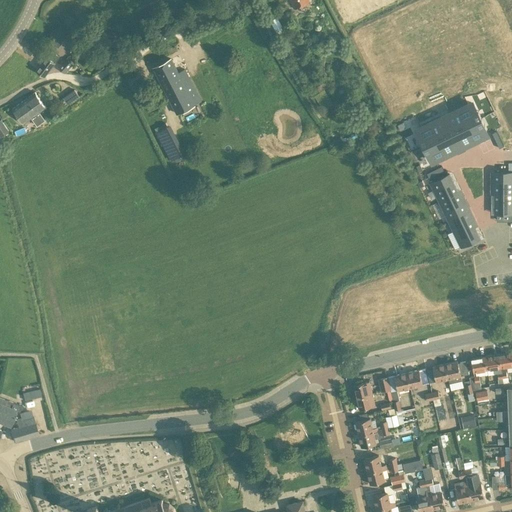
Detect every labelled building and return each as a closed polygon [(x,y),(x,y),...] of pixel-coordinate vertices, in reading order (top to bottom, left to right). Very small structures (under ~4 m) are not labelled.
[(289,0),(294,8),(309,2),(308,0),(289,0)] [(511,0),(483,0),(495,29),(511,21),(511,0)] [(281,20),(275,23),(281,36),(287,33),(281,20)] [(59,28),(49,39),(57,46),(66,33),(59,28)] [(96,29),(87,35),(108,48),(113,40),(96,29)] [(54,61),(58,55),(52,50),(47,55),(54,61)] [(47,55),(36,69),(44,76),(55,61),(54,61),(47,55)] [(100,66),(107,62),(96,55),(92,61),(100,66)] [(201,101),(185,69),(178,72),(171,58),(153,67),(177,114),(201,101)] [(66,59),(59,67),(65,72),(72,65),(66,59)] [(323,108),(332,103),(324,89),(315,94),(323,108)] [(35,92),(12,108),(23,123),(46,107),(35,92)] [(68,103),(75,98),(71,92),(63,97),(68,103)] [(472,102),(417,128),(422,138),(422,137),(425,136),(431,150),(429,151),(429,150),(428,151),(432,160),(455,149),(457,149),(456,148),(462,145),(463,146),(487,134),(482,125),(482,126),(479,127),(473,113),(475,111),(475,112),(476,112),(472,102)] [(0,133),(2,136),(10,130),(2,118),(0,119),(0,133)] [(170,124),(155,132),(170,160),(186,153),(170,124)] [(499,148),(504,145),(496,131),(492,133),(499,148)] [(442,165),(427,172),(429,177),(444,170),(442,165)] [(511,171),(494,171),(494,192),(511,191),(511,171)] [(449,173),(430,182),(439,201),(458,192),(449,173)] [(511,191),(494,192),(494,213),(511,212),(511,191)] [(458,192),(439,201),(448,219),(467,210),(466,209),(458,192)] [(467,210),(448,219),(461,246),(480,237),(474,226),(477,224),(469,208),(466,209),(467,210)] [(511,351),(499,354),(501,367),(511,365),(511,351)] [(499,354),(485,356),(487,369),(493,368),(494,373),(497,373),(498,378),(503,377),(502,372),(501,367),(499,354)] [(473,371),(487,369),(485,356),(471,358),(473,371)] [(462,380),(457,360),(445,363),(449,378),(450,383),(462,380)] [(436,381),(449,378),(445,363),(433,366),(436,381)] [(419,369),(407,372),(410,387),(422,384),(419,369)] [(394,375),(398,390),(410,387),(407,372),(394,375)] [(469,377),(470,383),(472,390),(481,388),(478,375),(474,375),(474,376),(469,377)] [(381,390),(391,388),(388,376),(378,378),(381,390)] [(354,384),(357,397),(372,393),(369,381),(354,384)] [(474,399),(472,390),(470,383),(465,384),(469,400),(474,399)] [(508,401),(511,401),(511,387),(496,388),(496,393),(508,393),(508,401)] [(475,392),(477,400),(488,397),(487,390),(475,392)] [(372,393),(357,397),(360,409),(375,405),(372,393)] [(0,431),(1,430),(0,429),(0,422),(10,426),(17,409),(20,410),(22,406),(0,397),(0,431)] [(496,411),(496,416),(504,415),(509,415),(511,415),(511,401),(508,401),(508,410),(496,411)] [(396,414),(386,417),(389,426),(398,424),(396,414)] [(464,428),(470,426),(468,415),(461,416),(464,428)] [(11,429),(15,441),(39,434),(33,416),(22,420),(21,418),(16,419),(18,426),(11,429)] [(356,421),(359,434),(378,429),(378,427),(377,427),(375,419),(370,420),(370,418),(356,421)] [(383,435),(382,428),(378,429),(359,434),(362,446),(376,443),(375,438),(384,436),(384,434),(383,435)] [(391,438),(379,441),(380,447),(381,447),(392,444),(391,438)] [(398,451),(417,450),(416,440),(397,441),(398,451)] [(442,466),(438,451),(431,453),(435,468),(442,466)] [(208,475),(213,497),(229,493),(224,471),(238,468),(235,455),(216,460),(219,473),(208,475)] [(364,458),(367,471),(387,466),(386,464),(381,465),(379,455),(364,458)] [(405,473),(411,471),(409,462),(403,463),(405,473)] [(431,465),(423,466),(425,477),(433,475),(431,465)] [(387,466),(367,471),(370,484),(384,480),(382,470),(387,468),(387,466)] [(473,475),(471,468),(464,469),(466,476),(473,475)] [(466,476),(464,469),(458,471),(460,478),(466,476)] [(392,484),(392,485),(393,485),(402,482),(405,482),(403,473),(395,474),(390,476),(392,484)] [(466,476),(467,480),(471,499),(484,496),(481,482),(480,482),(478,474),(473,475),(466,476)] [(505,488),(505,483),(499,483),(499,475),(492,475),(492,488),(505,488)] [(431,477),(425,478),(432,508),(445,506),(441,491),(439,483),(433,484),(431,477)] [(416,497),(420,511),(432,508),(425,478),(419,480),(420,486),(417,487),(419,497),(416,497)] [(459,502),(471,499),(467,480),(454,483),(459,502)] [(386,492),(373,495),(376,508),(396,503),(393,494),(396,493),(395,489),(403,488),(402,482),(393,485),(392,485),(392,484),(384,486),(386,492)] [(176,511),(174,506),(169,503),(164,503),(162,498),(161,499),(151,502),(149,497),(108,511),(101,511),(99,511),(98,511),(97,506),(87,509),(88,511),(176,511)] [(255,511),(255,510),(245,511),(321,511),(322,511),(319,511),(305,511),(303,498),(285,502),(286,509),(273,511),(255,511)] [(396,503),(376,508),(376,511),(391,511),(391,507),(396,506),(396,503)]
